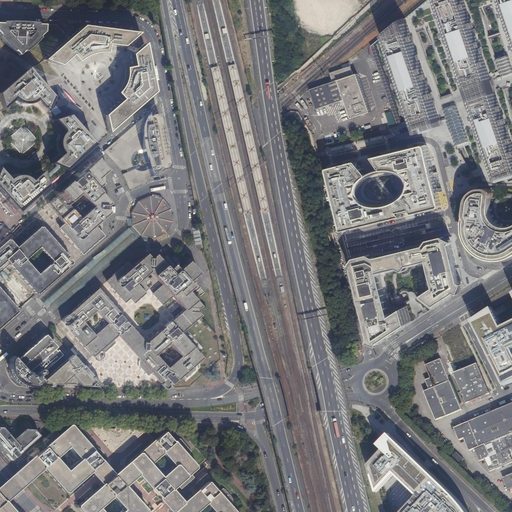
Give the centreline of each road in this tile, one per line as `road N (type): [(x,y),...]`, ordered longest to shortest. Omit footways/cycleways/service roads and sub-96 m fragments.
road 1 (motorway): [(175,0),(299,511)]
road 2 (motorway): [(354,511),(285,192),(257,0)]
road 3 (residential): [(497,279),(460,250),(434,143),(419,139),(323,162),(369,365)]
road 4 (motorway): [(161,0),(239,358),(231,383),(192,403)]
road 5 (residential): [(164,94),(184,213),(180,233),(132,248),(45,320)]
road 6 (residential): [(0,10),(138,23),(153,40),(164,94)]
road 7 (secondary): [(192,403),(0,395)]
road 8 (secondary): [(366,366),(192,403)]
road 9 (motorway): [(131,412),(237,425),(268,456)]
road 10 (primary): [(497,279),(394,344),(379,364)]
road 11 (secondary): [(0,409),(131,412)]
road 12 (secondary): [(131,412),(258,415)]
road 13 (primary): [(382,399),(465,490)]
